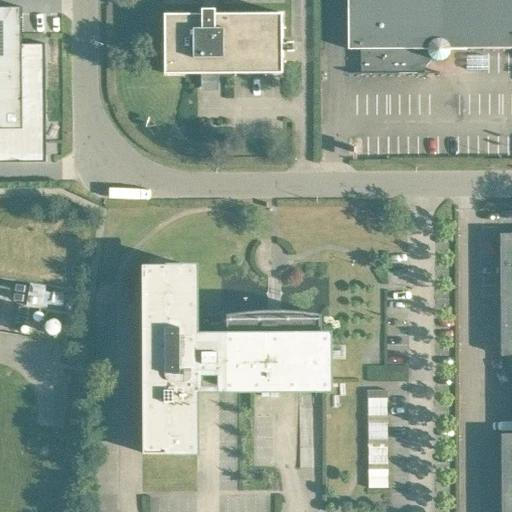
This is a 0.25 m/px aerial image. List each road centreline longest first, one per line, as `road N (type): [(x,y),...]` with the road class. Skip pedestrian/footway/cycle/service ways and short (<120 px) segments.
road 1 (unclassified): [(84,0),(87,126),(102,169),(146,182),(418,184)]
road 2 (unknown): [(477,183),(475,511)]
road 3 (unclassified): [(421,511),(418,184)]
